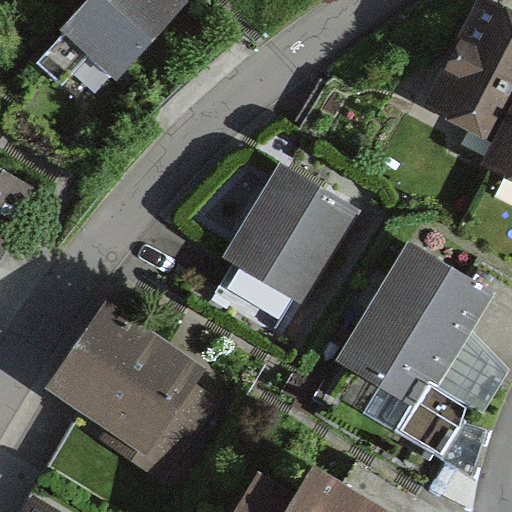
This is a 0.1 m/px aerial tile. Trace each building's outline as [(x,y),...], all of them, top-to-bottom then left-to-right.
[(64,35),(38,63),(60,84),(86,57),(113,82),(187,4),(183,0),(83,0),(57,29),(64,35)] [(502,142),(511,121),(511,24),(483,10),(433,107),(502,142)] [(511,121),(502,142),(489,168),(511,179),(511,121)] [(359,209),(282,164),(227,256),(304,302),(359,209)] [(0,262),(9,247),(9,248),(40,195),(0,171),(0,262)] [(487,290),(407,245),(338,366),(418,411),(487,290)] [(165,483),(222,399),(194,380),(200,371),(106,308),(53,387),(110,424),(100,439),(165,483)] [(256,473),(232,511),(382,511),(306,467),(290,493),(256,473)]
